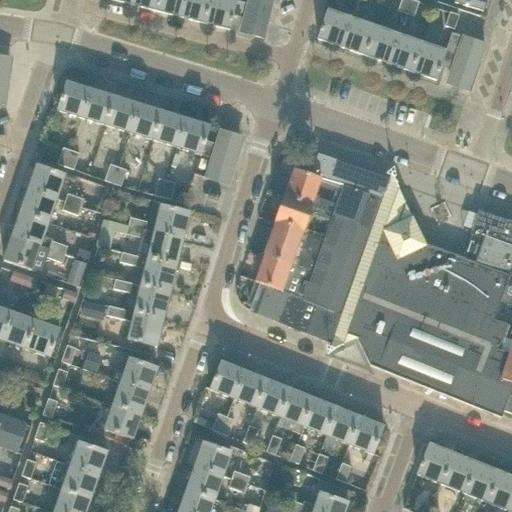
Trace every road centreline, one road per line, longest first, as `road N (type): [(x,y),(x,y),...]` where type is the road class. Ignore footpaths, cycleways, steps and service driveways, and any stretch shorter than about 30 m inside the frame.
road 1 (residential): [(420,402),(204,318)]
road 2 (residential): [(68,0),(292,54)]
road 3 (residential): [(276,105),(60,34)]
road 4 (residential): [(204,318),(276,105)]
road 5 (residential): [(472,173),(276,105)]
road 6 (residential): [(137,511),(204,318)]
road 7 (residential): [(60,34),(0,219)]
